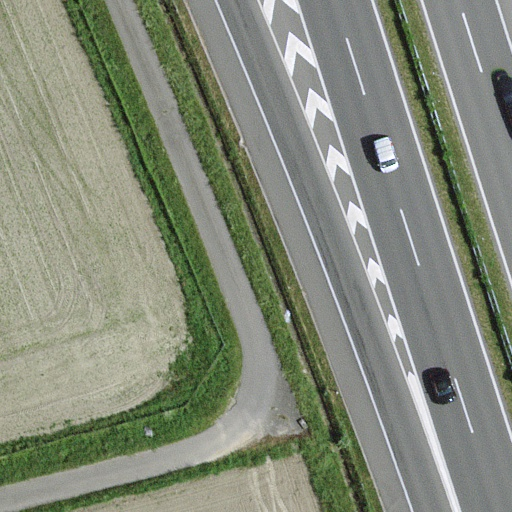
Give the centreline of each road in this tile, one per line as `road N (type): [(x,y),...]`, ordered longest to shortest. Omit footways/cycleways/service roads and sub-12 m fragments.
road 1 (motorway): [(239,0),(479,511)]
road 2 (motorway): [(337,0),(499,511)]
road 3 (motorway): [(511,159),(461,0)]
